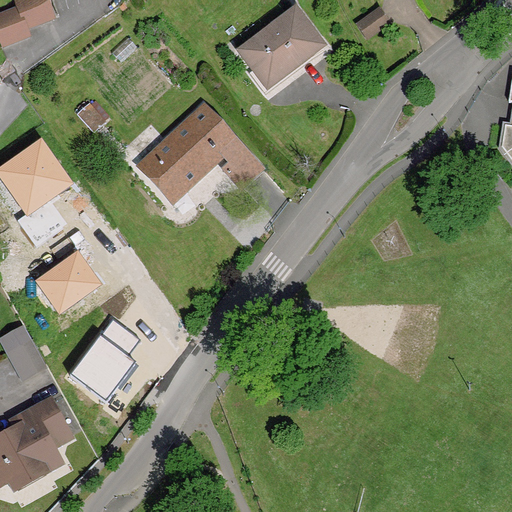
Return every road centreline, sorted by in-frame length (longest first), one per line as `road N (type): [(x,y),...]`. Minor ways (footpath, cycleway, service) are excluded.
road 1 (residential): [(511,13),(450,67),(340,192),(229,325),(170,419),(95,511)]
road 2 (residential): [(0,104),(6,77),(103,0)]
